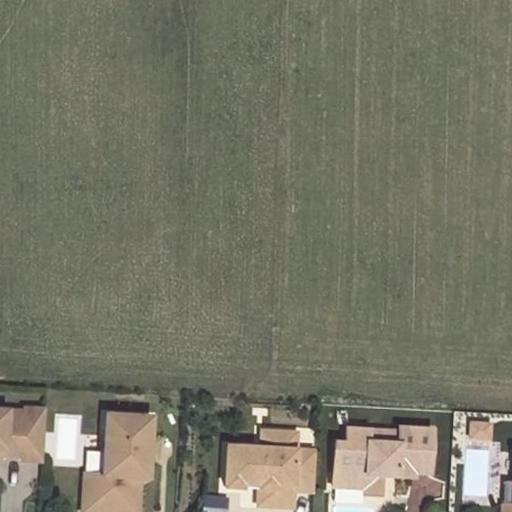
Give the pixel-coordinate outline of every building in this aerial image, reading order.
[(0,447),(1,448),(1,454),(22,455),(22,459),(42,460),(45,407),(25,406),(24,411),(5,410),(0,409),(0,447)] [(149,417),(104,415),(100,475),(83,473),(80,511),(136,511),(138,478),(145,479),(147,456),(147,440),(149,417)] [(368,431),(345,429),(344,443),(334,443),(332,472),(364,474),(363,489),(363,495),(380,495),(382,476),(382,469),(395,470),(395,477),(412,478),(412,473),(429,474),(431,430),(398,428),(398,432),(382,431),(381,437),(368,437),(368,431)] [(312,491),(314,450),(294,449),(296,432),(278,431),(277,448),(260,447),(226,445),(223,486),(240,487),(241,481),(257,482),(256,489),(292,490),(312,491)] [(277,448),(278,431),(261,431),(260,447),(277,448)] [(147,456),(154,456),(155,441),(147,440),(147,456)] [(332,472),(331,487),(363,489),(364,474),(332,472)] [(291,508),(292,490),(256,489),(256,506),(291,508)]
